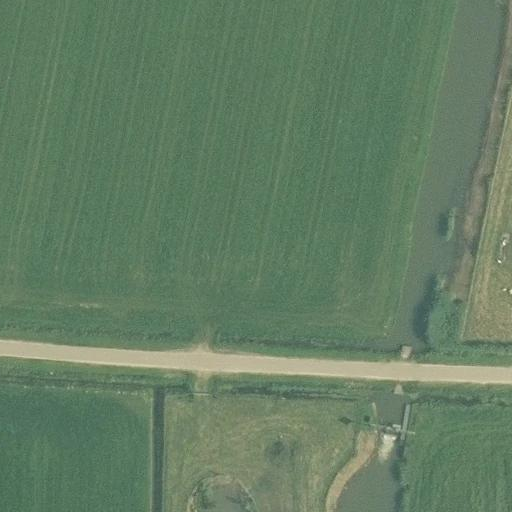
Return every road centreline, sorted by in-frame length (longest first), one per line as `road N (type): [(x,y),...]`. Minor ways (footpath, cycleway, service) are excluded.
road 1 (unclassified): [(363,370),(0,348)]
road 2 (unclassified): [(363,370),(511,377)]
